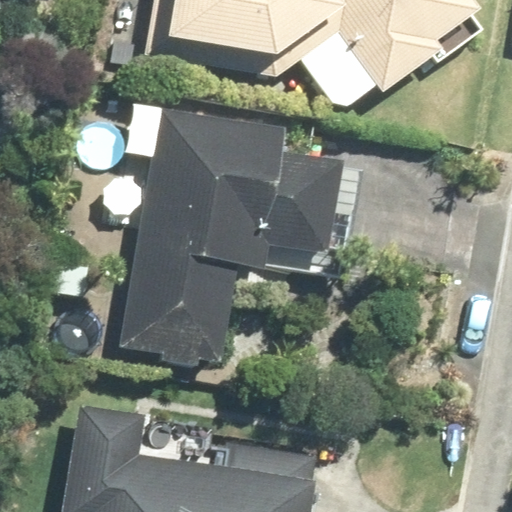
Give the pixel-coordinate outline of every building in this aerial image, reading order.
[(146,0),(140,52),(269,69),(292,51),(325,95),(337,98),(365,76),(370,84),(428,39),(420,30),(458,0),(146,0)] [(137,34),(105,32),(104,64),(136,66),(137,34)] [(153,351),(153,357),(193,363),(195,354),(213,358),(226,256),(253,259),(255,237),(311,246),(317,204),(336,208),(344,157),(264,147),(267,118),(124,97),(118,146),(140,149),(113,344),(153,351)] [(109,192),(105,219),(121,222),(125,194),(109,192)] [(290,511),(295,486),(302,488),(307,451),(222,439),(219,461),(126,446),(132,408),(67,398),(49,511),(290,511)]
